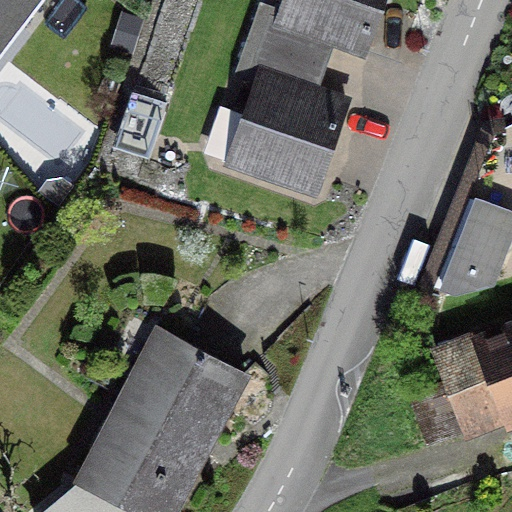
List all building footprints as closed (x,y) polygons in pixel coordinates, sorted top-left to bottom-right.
[(0,0),(0,69),(50,0),(0,0)] [(318,38),(359,53),(377,0),(283,0),(279,14),(257,6),(245,41),(309,64),(318,38)] [(300,89),(309,64),(245,41),(233,76),(254,84),(242,118),(226,113),(215,118),(205,145),(210,157),(310,192),(341,104),(300,89)] [(511,190),(470,182),(425,295),(435,299),(511,280),(511,190)] [(131,511),(169,511),(241,377),(155,331),(75,482),(78,484),(44,511),(128,511),(129,511),(131,511)] [(411,395),(428,443),(461,431),(461,428),(499,414),(504,428),(511,424),(511,334),(476,348),(473,341),(433,356),(443,383),(411,395)]
